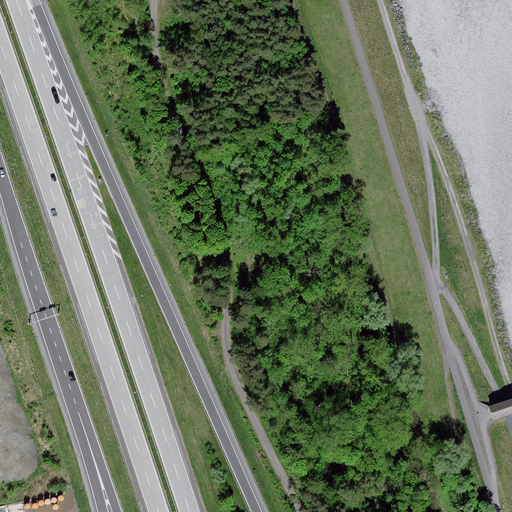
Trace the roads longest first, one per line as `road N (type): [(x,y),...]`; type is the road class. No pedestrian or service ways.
road 1 (motorway): [(256,511),(32,0)]
road 2 (track): [(154,0),(168,104),(226,230),(234,368),(311,511)]
road 3 (motorway): [(188,511),(15,0)]
road 4 (track): [(343,0),(493,500)]
road 5 (motorway): [(0,40),(156,511)]
road 6 (track): [(381,0),(419,124),(435,254),(431,285),(457,313),(511,429)]
road 7 (track): [(511,395),(431,140),(419,124)]
road 8 (motorway): [(0,168),(79,415)]
